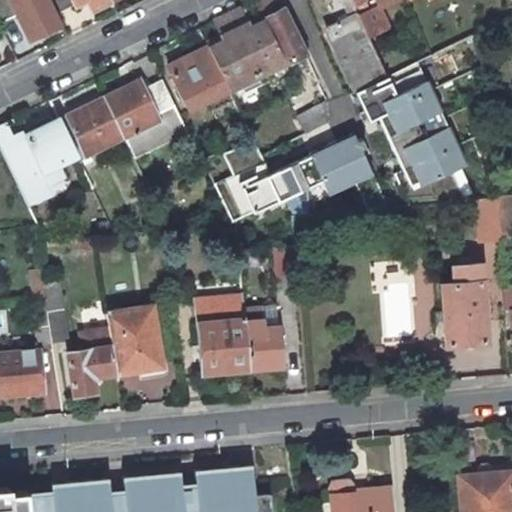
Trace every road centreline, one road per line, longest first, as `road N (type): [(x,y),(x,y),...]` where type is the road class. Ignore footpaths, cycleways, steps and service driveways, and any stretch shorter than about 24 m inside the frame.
road 1 (residential): [(0,442),(511,400)]
road 2 (residential): [(0,95),(198,0)]
